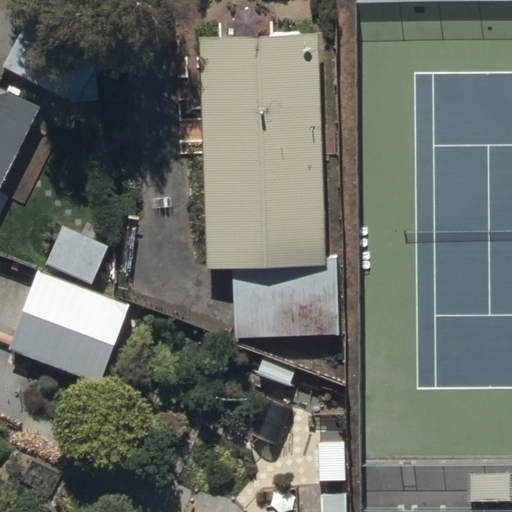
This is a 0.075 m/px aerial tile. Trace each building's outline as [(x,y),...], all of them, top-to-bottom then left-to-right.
[(27,20),(0,66),(73,107),(99,61),(27,20)] [(204,269),(234,268),(236,353),(336,351),(334,253),(323,254),(318,38),(198,40),(204,269)] [(0,189),(41,108),(0,87),(0,189)] [(106,242),(59,225),(45,265),(91,282),(106,242)] [(35,270),(7,347),(99,381),(128,304),(35,270)]
